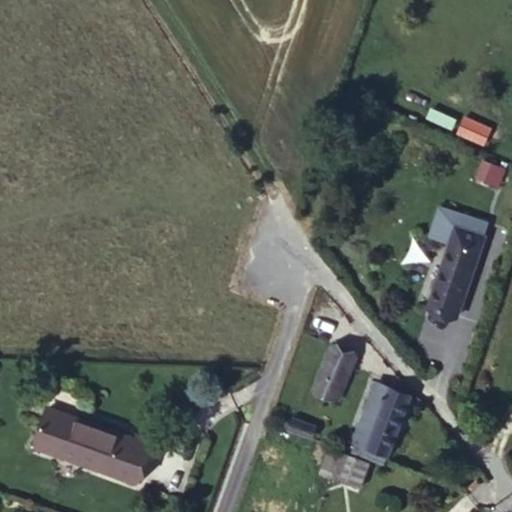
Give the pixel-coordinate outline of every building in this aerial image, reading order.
[(486,144),(490,128),(465,120),(460,136),(486,144)] [(483,161),(476,180),(499,189),(507,169),(483,161)] [(481,240),(454,230),(432,296),(459,305),(481,240)] [(484,253),(473,294),(483,297),(494,255),(484,253)] [(313,290),(300,288),(294,309),(307,313),(313,290)] [(308,363),(315,342),(310,340),(303,361),(308,363)] [(337,349),(315,342),(308,363),(330,369),(337,349)] [(303,382),(308,363),(303,361),(296,381),(303,382)] [(330,369),(308,363),(303,382),(324,388),(330,369)] [(338,432),(343,434),(367,441),(373,443),(389,390),(356,379),(338,432)] [(148,442),(51,401),(35,439),(133,481),(148,442)] [(343,434),(339,444),(366,453),(367,441),(343,434)] [(318,469),(325,447),(315,443),(308,465),(318,469)] [(354,457),(325,447),(318,469),(346,480),(354,457)]
